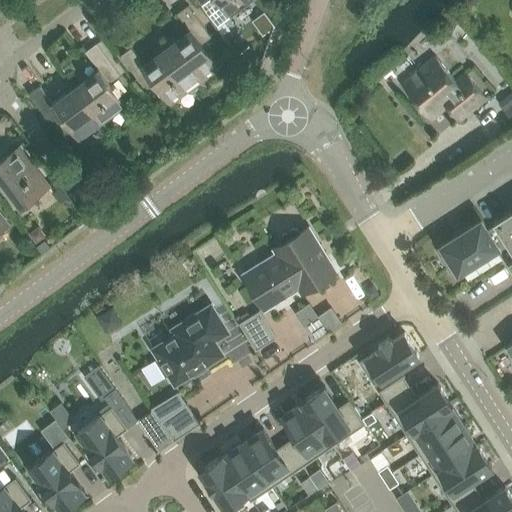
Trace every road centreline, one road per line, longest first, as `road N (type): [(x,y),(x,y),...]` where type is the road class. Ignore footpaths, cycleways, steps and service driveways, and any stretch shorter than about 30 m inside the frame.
road 1 (residential): [(414,293),(166,464)]
road 2 (residential): [(288,117),(254,131),(109,237)]
road 3 (residential): [(109,237),(4,91)]
road 4 (residential): [(511,442),(414,293)]
road 5 (residential): [(384,245),(319,135),(288,117)]
road 6 (unclassified): [(384,245),(511,163)]
road 7 (residential): [(4,91),(5,64),(94,0)]
road 8 (residential): [(109,237),(0,317)]
road 9 (residential): [(288,117),(290,88),(322,0)]
